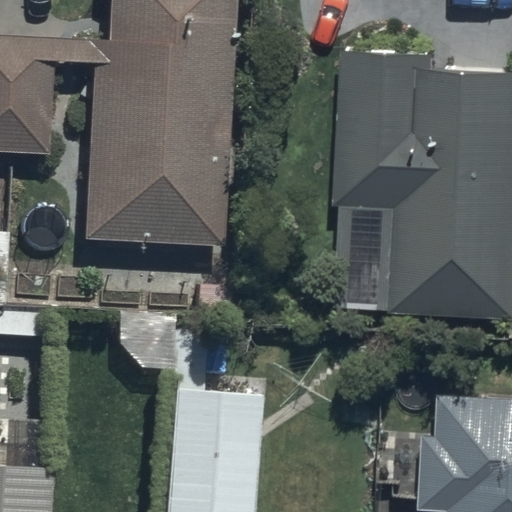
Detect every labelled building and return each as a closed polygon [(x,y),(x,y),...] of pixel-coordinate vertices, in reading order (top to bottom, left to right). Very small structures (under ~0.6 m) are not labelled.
[(97,64),(87,245),(225,252),(237,0),(96,0),(95,38),(0,33),(0,150),(49,153),(54,62),(97,64)] [(511,50),(333,42),(320,316),(511,325),(511,50)] [(199,379),(203,314),(169,315),(169,307),(112,303),(110,335),(132,363),(170,365),(162,507),(248,511),(255,382),(199,379)] [(511,511),(511,402),(445,400),(440,511),(511,511)] [(0,511),(46,511),(50,455),(0,453),(0,511)]
